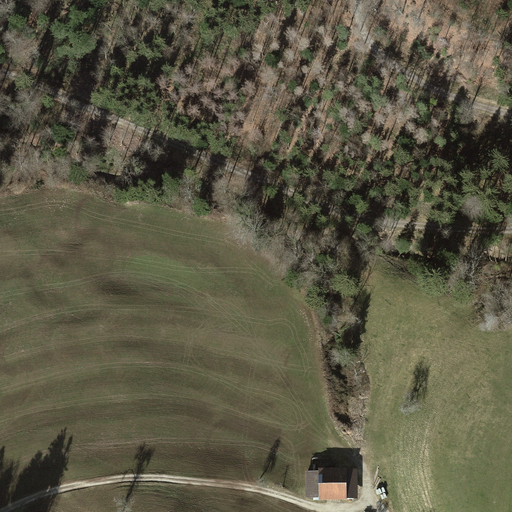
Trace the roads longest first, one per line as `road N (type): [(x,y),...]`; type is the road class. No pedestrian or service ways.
road 1 (track): [(0,69),(353,217),(511,229)]
road 2 (track): [(0,511),(51,492),(163,478),(364,507)]
road 3 (track): [(511,114),(453,99),(396,66),(366,40),(361,0)]
